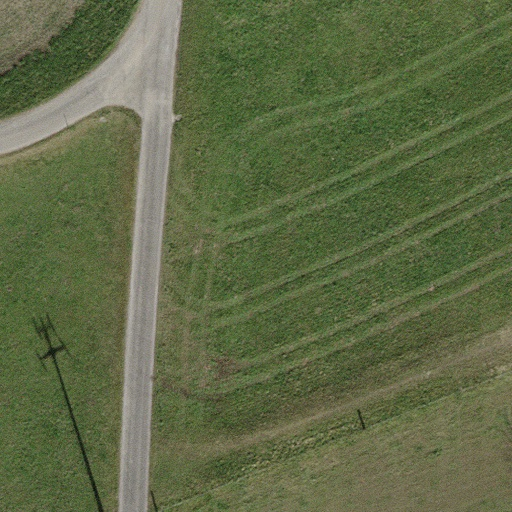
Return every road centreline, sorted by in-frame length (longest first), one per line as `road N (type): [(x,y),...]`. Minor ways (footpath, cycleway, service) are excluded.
road 1 (unclassified): [(154,57),(134,511)]
road 2 (unclassified): [(0,137),(21,135),(154,57)]
